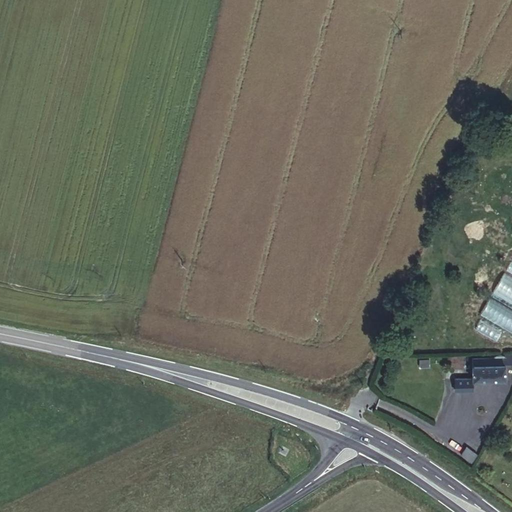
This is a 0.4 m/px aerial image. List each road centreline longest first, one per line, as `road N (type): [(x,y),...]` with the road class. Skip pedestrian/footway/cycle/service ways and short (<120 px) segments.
road 1 (secondary): [(357,435),(185,376),(0,334)]
road 2 (secondary): [(475,511),(357,435)]
